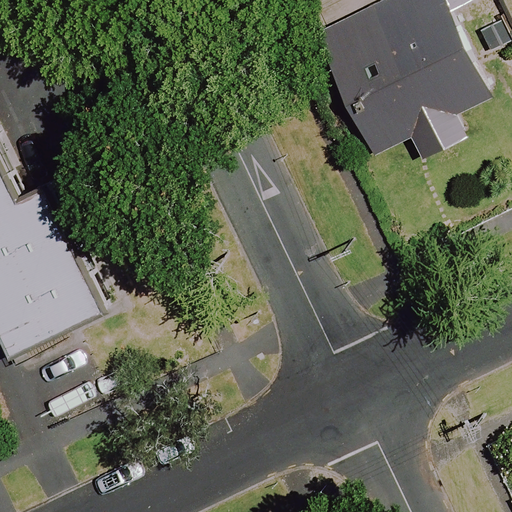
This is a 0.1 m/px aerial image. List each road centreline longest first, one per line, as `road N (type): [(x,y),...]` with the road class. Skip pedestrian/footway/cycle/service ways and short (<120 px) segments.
road 1 (residential): [(355,396),(163,0)]
road 2 (residential): [(114,511),(355,396)]
road 3 (residential): [(355,396),(511,321)]
road 4 (residential): [(409,511),(355,396)]
